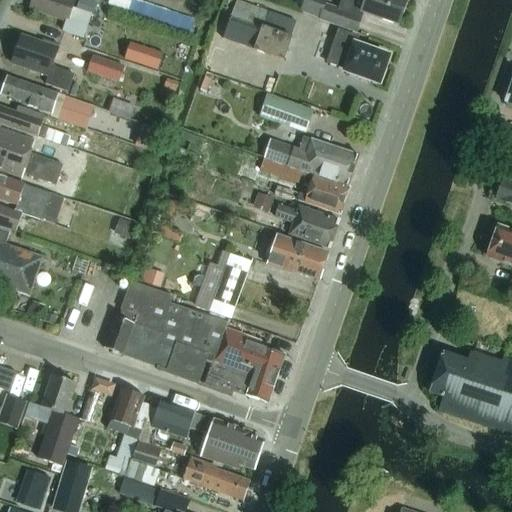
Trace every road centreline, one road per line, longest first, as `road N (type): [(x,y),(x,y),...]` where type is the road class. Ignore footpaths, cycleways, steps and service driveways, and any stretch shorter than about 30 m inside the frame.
road 1 (tertiary): [(312,370),(439,0)]
road 2 (residential): [(406,402),(477,200),(481,159),(511,63)]
road 3 (residential): [(293,430),(0,335)]
